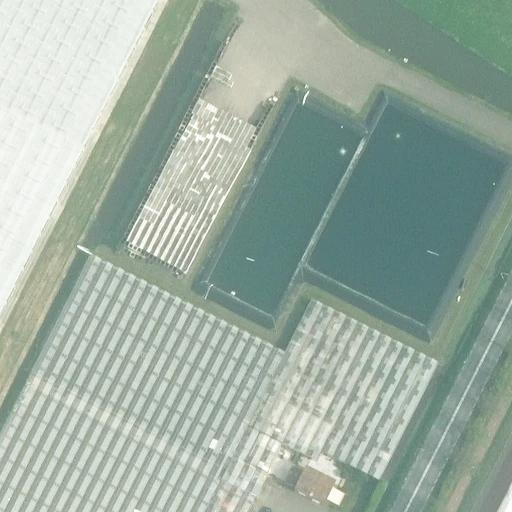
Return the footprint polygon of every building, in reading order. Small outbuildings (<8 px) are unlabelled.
[(0,0),(0,311),(81,151),(156,0),(0,0)] [(235,5),(131,257),(193,282),(293,42),(277,35),(281,24),(235,5)] [(246,511),(252,500),(218,483),(230,461),(264,478),(280,447),(311,462),(316,451),(372,480),(430,364),(305,300),(278,354),(202,315),(88,258),(0,435),(0,511),(246,511)] [(265,479),(264,478),(230,461),(218,483),(252,500),(255,501),(259,491),(265,479)] [(321,508),(332,486),(304,472),(302,476),(290,470),(283,485),(294,490),(292,494),(321,508)] [(511,511),(511,485),(498,511),(511,511)]
